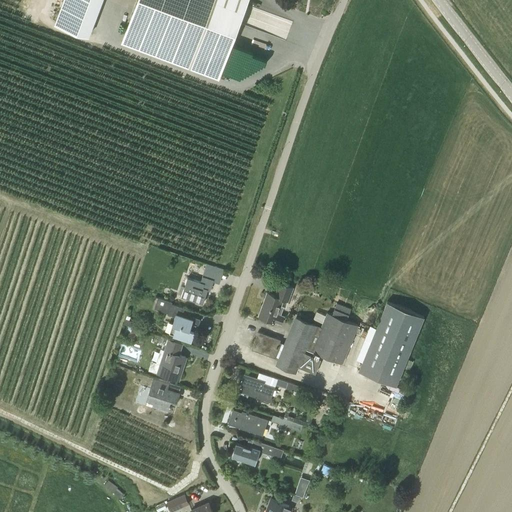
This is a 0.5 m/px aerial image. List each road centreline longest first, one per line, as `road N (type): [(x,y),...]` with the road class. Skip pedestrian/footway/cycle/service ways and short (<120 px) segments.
road 1 (residential): [(240,511),(207,451),(203,412),(268,208)]
road 2 (unclassified): [(268,208),(344,0)]
